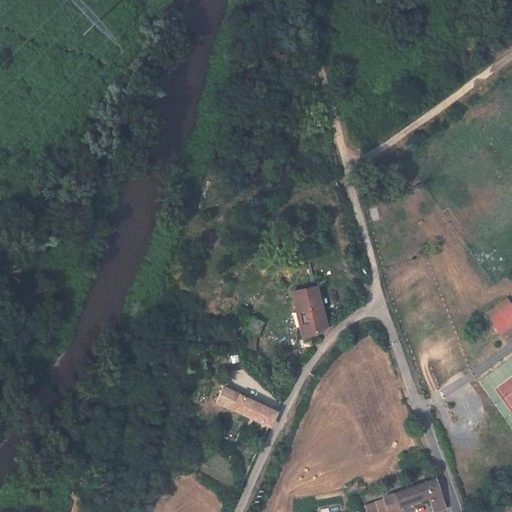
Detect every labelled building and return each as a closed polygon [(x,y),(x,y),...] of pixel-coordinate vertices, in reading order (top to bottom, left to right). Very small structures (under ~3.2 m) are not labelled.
[(303,342),(314,339),(315,340),(328,333),(317,291),(292,300),(303,342)] [(511,312),(505,302),(494,309),(496,313),(488,318),(495,329),(511,318),(511,312)] [(262,332),(264,328),(256,325),(252,335),(265,342),(269,335),(262,332)] [(270,428),(277,413),(226,389),(219,404),(270,428)] [(401,511),(401,509),(413,504),(415,509),(428,504),(432,511),(445,511),(434,483),(386,503),(389,511),(401,511)]
